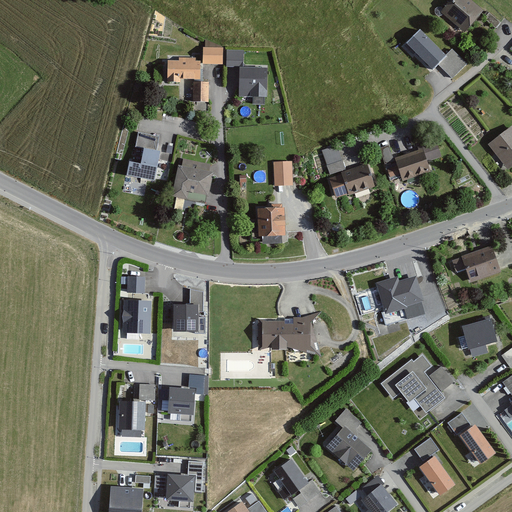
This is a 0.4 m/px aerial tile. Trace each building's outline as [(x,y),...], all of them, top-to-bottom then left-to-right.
[(448,0),(439,12),(463,32),(480,10),(468,0),(448,0)] [(445,58),(420,33),(408,46),(433,70),(445,58)] [(200,64),(221,65),(221,48),(201,48),(200,64)] [(225,51),(224,66),(240,67),(240,51),(225,51)] [(179,83),(179,79),(197,79),(197,62),(193,62),(193,58),(177,58),(177,61),(165,61),(165,82),(179,83)] [(265,69),(237,68),(236,96),(264,97),(265,69)] [(205,103),(206,83),(191,83),(190,102),(205,103)] [(511,165),(511,129),(510,126),(485,145),(505,171),(511,165)] [(391,162),(387,147),(377,150),(381,165),(391,162)] [(335,148),(321,153),(326,167),(325,167),(328,177),(344,171),(335,148)] [(427,173),(420,150),(393,159),(400,182),(427,173)] [(440,151),(428,153),(429,159),(441,157),(440,151)] [(153,182),(159,154),(144,152),(141,165),(131,163),(128,177),(153,182)] [(203,204),(210,173),(206,172),(207,165),(182,159),(180,167),(176,166),(169,197),(203,204)] [(292,186),(290,163),(272,164),(274,188),(292,186)] [(373,188),(365,165),(346,171),(347,172),(338,175),(339,176),(328,180),(334,199),(346,195),(347,197),(353,195),(354,198),(371,192),(369,189),(373,188)] [(397,178),(392,165),(383,168),(388,181),(397,178)] [(283,237),(282,209),(279,210),(279,205),(270,205),(270,208),(255,209),(255,237),(283,237)] [(498,274),(489,247),(458,258),(459,260),(450,263),(453,274),(462,271),(467,285),(498,274)] [(420,302),(412,277),(396,282),(395,278),(374,284),(382,313),(380,313),(384,326),(422,315),(418,303),(420,302)] [(142,293),(142,278),(126,278),(126,293),(142,293)] [(202,313),(202,291),(188,291),(188,306),(171,306),(171,333),(195,333),(195,313),(202,313)] [(149,333),(149,301),(121,301),(120,333),(149,333)] [(257,350),(294,350),(307,351),(319,356),(311,330),(311,317),(291,317),(291,320),(282,320),(282,322),(257,322),(257,350)] [(493,343),(487,320),(459,328),(467,359),(486,354),(484,346),(493,343)] [(511,367),(511,347),(500,356),(509,369),(511,367)] [(429,368),(421,357),(412,364),(409,360),(379,384),(392,401),(400,395),(407,404),(412,400),(424,415),(443,399),(422,373),(429,368)] [(452,383),(441,367),(429,376),(440,392),(452,383)] [(187,374),(186,388),(203,389),(203,375),(187,374)] [(511,375),(501,384),(511,399),(507,402),(511,409),(511,375)] [(152,401),(152,385),(137,385),(137,401),(152,401)] [(190,415),(192,390),(168,388),(166,413),(179,414),(179,419),(188,420),(188,415),(190,415)] [(142,431),(142,402),(116,401),(116,430),(142,431)] [(324,447),(351,471),(369,451),(351,434),(360,424),(344,410),(333,421),(341,428),(324,447)] [(493,453),(473,425),(470,427),(461,414),(445,425),(454,438),(457,436),(477,464),(493,453)] [(412,449),(421,462),(438,451),(429,438),(412,449)] [(285,452),(289,457),(295,453),(291,447),(285,452)] [(453,485),(431,457),(417,469),(438,496),(453,485)] [(305,484),(288,460),(271,472),(276,480),(271,484),(282,500),(305,484)] [(185,462),(185,475),(165,475),(164,499),(176,500),(176,507),(186,508),(187,502),(190,502),(191,483),(200,483),(201,462),(185,462)] [(319,493),(311,482),(298,491),(306,503),(319,493)] [(384,511),(394,505),(378,485),(358,501),(363,508),(360,510),(361,511),(384,511)] [(137,511),(139,489),(107,487),(105,511),(137,511)] [(242,500),(248,507),(258,499),(251,492),(242,500)] [(245,510),(239,503),(226,511),(265,511),(257,501),(245,510)]
